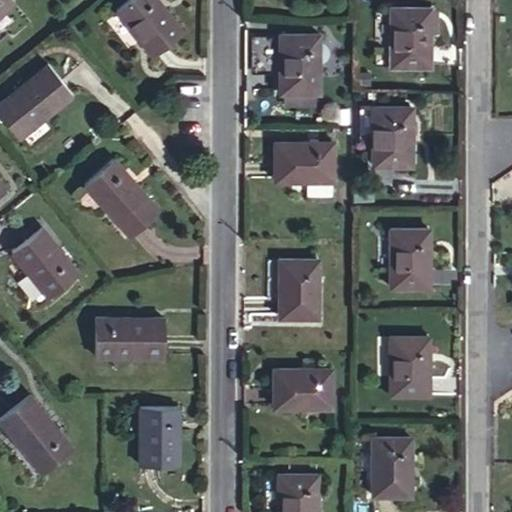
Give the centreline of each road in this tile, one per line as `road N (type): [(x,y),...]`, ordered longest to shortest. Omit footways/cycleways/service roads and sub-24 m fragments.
road 1 (residential): [(480,511),(478,0)]
road 2 (unclassified): [(222,0),(223,511)]
